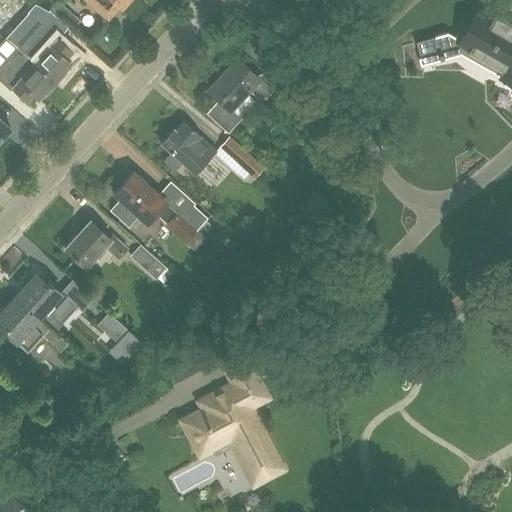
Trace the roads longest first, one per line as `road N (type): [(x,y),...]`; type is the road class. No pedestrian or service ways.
road 1 (residential): [(0,232),(209,0)]
road 2 (unknown): [(0,383),(51,434),(86,444),(217,380)]
